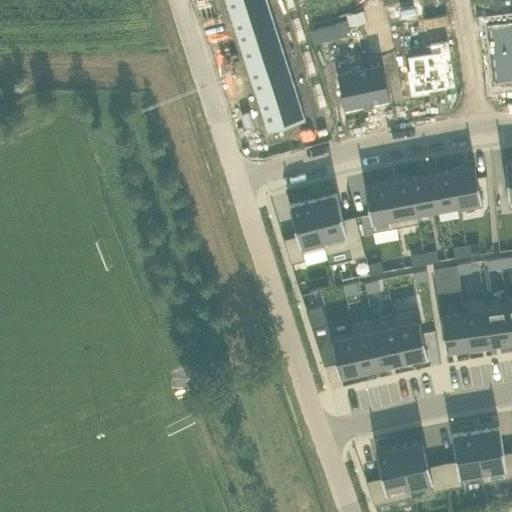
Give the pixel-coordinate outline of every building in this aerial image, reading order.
[(270,0),(228,0),(233,14),(271,2),(270,0)] [(294,0),(285,0),(288,9),(296,7),(294,0)] [(365,0),(367,9),(404,0),(365,0)] [(422,0),(406,0),(383,6),(386,21),(425,15),(422,0)] [(271,2),(233,14),(235,22),(238,30),(276,18),(271,2)] [(381,6),(362,10),(371,53),(390,49),(381,6)] [(511,15),(490,18),(496,77),(511,75),(511,15)] [(299,17),(291,19),(294,31),(302,29),(299,17)] [(276,18),(238,30),(243,47),(281,35),(276,18)] [(302,29),(294,31),(298,43),(306,40),(302,29)] [(281,35),(243,47),(249,63),(287,51),(281,35)] [(412,69),(409,70),(413,94),(431,91),(430,88),(453,84),(446,41),(428,44),(429,52),(409,55),(412,69)] [(310,50),(302,53),(306,64),(313,62),(310,50)] [(287,51),(249,63),(254,80),(292,68),(287,51)] [(313,62),(306,64),(309,76),(317,73),(313,62)] [(292,68),(254,80),(259,96),(297,84),(292,68)] [(376,72),(331,83),(341,118),(385,106),(376,72)] [(297,84),(259,96),(264,113),(302,101),(297,84)] [(320,84),(312,86),(316,98),(323,96),(320,84)] [(323,96),(316,98),(319,110),(327,107),(323,96)] [(302,101),(264,113),(270,130),(308,118),(302,101)] [(474,163),(451,167),(458,204),(457,204),(458,209),(482,204),(474,163)] [(451,167),(430,171),(437,208),(457,204),(458,204),(451,167)] [(430,171),(408,175),(415,212),(416,212),(437,208),(430,171)] [(408,175),(387,179),(396,225),(418,221),(416,212),(415,212),(408,175)] [(387,179),(364,184),(372,230),(396,225),(387,179)] [(336,191),(312,197),(324,244),(323,244),(325,253),(326,253),(329,263),(351,257),(365,253),(355,214),(342,217),(336,191)] [(297,234),(283,237),(291,262),(304,259),(302,249),(323,244),(324,244),(312,197),(289,203),(297,234)] [(478,239),(466,241),(467,251),(480,249),(478,239)] [(466,241),(453,243),(454,253),(467,251),(466,241)] [(436,250),(423,252),(425,262),(438,260),(436,250)] [(423,252),(410,255),(412,265),(425,262),(423,252)] [(511,255),(499,257),(501,267),(511,265),(511,255)] [(380,257),(368,260),(370,270),(383,267),(380,257)] [(499,257),(486,259),(488,269),(501,267),(499,257)] [(469,261),(456,263),(458,273),(471,271),(469,261)] [(456,263),(433,267),(435,279),(458,276),(458,273),(456,263)] [(426,269),(413,271),(415,281),(428,278),(426,269)] [(377,279),(364,282),(367,291),(379,288),(377,279)] [(355,281),(343,284),(345,293),(358,290),(355,281)] [(484,297),(461,300),(462,310),(463,310),(468,346),(489,343),(484,302),(484,297)] [(484,302),(489,343),(511,340),(505,299),(504,299),(484,302)] [(321,304),(306,309),(313,332),(314,331),(328,327),(321,304)] [(417,309),(393,314),(394,319),(395,319),(404,360),(427,355),(417,309)] [(462,310),(439,313),(444,350),(468,346),(463,310),(462,310)] [(373,319),(350,324),(351,329),(352,328),(361,369),(383,365),(373,324),(375,323),(373,319)] [(375,323),(373,324),(383,365),(404,360),(395,319),(394,319),(375,323)] [(351,329),(329,333),(338,374),(361,369),(352,328),(351,329)] [(499,425),(475,429),(482,476),(482,481),(511,476),(511,449),(503,451),(499,425)] [(455,459),(442,461),(447,487),(461,484),(460,480),(482,476),(475,429),(451,433),(455,459)] [(422,438),(399,444),(410,491),(411,490),(432,485),(433,490),(447,487),(442,461),(428,464),(422,438)] [(381,476),(365,480),(374,504),(412,495),(411,490),(410,491),(399,444),(375,450),(381,476)]
